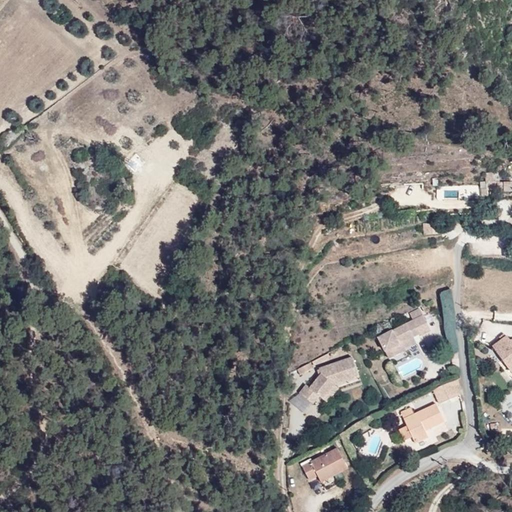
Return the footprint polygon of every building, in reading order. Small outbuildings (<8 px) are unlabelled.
[(97,35),(108,35),(108,25),(97,24),(97,35)] [(504,184),(503,175),(495,175),(496,185),(504,184)] [(444,229),(442,216),(424,219),(427,233),(444,229)] [(453,288),(441,289),(446,350),(458,349),(453,288)] [(422,311),(419,305),(409,310),(412,316),(415,315),(422,311)] [(433,328),(424,310),(422,311),(415,315),(424,332),(433,328)] [(424,332),(415,315),(412,316),(407,318),(417,336),(424,332)] [(417,336),(407,318),(377,333),(390,358),(400,352),(397,347),(417,336)] [(511,365),(511,339),(511,338),(509,339),(506,334),(492,345),(508,369),(511,365)] [(407,349),(408,346),(419,341),(417,336),(397,347),(400,352),(407,349)] [(313,362),(329,353),(328,350),(312,359),(313,362)] [(337,382),(360,374),(352,353),(319,364),(320,369),(308,382),(305,378),(297,388),(313,401),(319,394),(323,397),(335,382),(337,382)] [(300,372),(311,365),(309,360),(297,366),(300,372)] [(454,394),(452,378),(428,389),(434,403),(454,394)] [(327,400),(340,385),(337,382),(335,382),(323,397),(327,400)] [(441,421),(431,400),(398,417),(402,425),(407,436),(410,443),(423,436),(422,431),(441,421)] [(445,407),(451,422),(460,418),(454,403),(445,407)] [(407,436),(402,425),(393,429),(399,440),(407,436)] [(352,461),(341,440),(306,459),(313,473),(321,469),(323,476),(352,461)]
